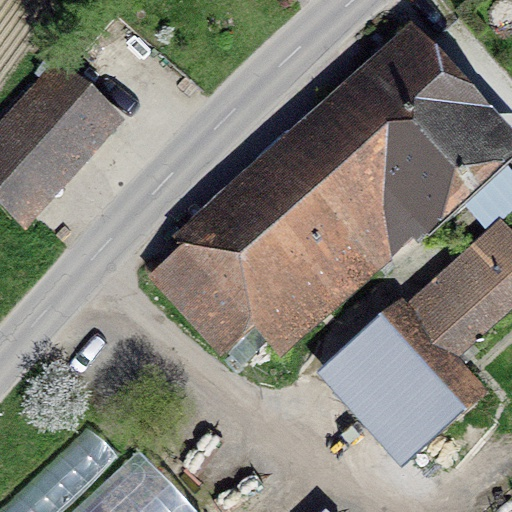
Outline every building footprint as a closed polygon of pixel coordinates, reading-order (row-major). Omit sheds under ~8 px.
[(511,165),(511,150),(407,30),(169,244),(142,284),(216,372),(249,347),(278,373),(405,249),(414,255),(511,165)] [(0,218),(22,238),(122,127),(56,68),(0,129),(0,218)] [(511,315),(511,242),(496,226),(407,309),(397,308),(351,350),(366,366),(344,386),(410,471),(487,399),(456,366),(511,315)] [(88,422),(0,502),(0,511),(58,511),(119,457),(88,422)] [(189,511),(136,454),(72,511),(189,511)] [(299,511),(291,503),(279,511),(299,511)]
